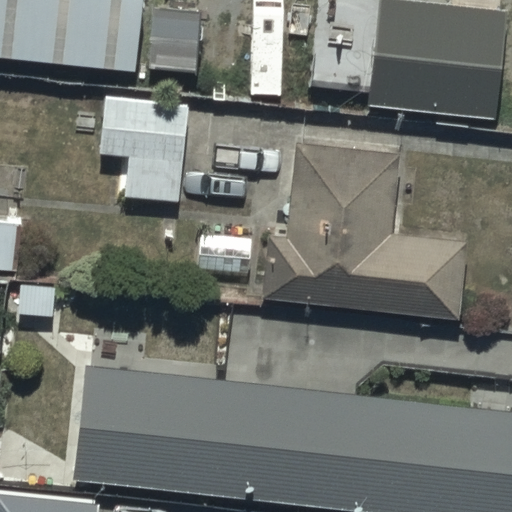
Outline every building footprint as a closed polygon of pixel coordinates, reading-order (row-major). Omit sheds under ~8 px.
[(141,0),(0,0),(0,58),(133,74),(141,0)] [(510,15),(384,1),(373,105),(499,119),(510,15)] [(199,13),(152,9),(148,70),(194,73),(199,13)] [(189,98),(108,90),(103,144),(127,146),(123,192),(179,197),(189,98)] [(290,225),(268,223),(262,288),(459,306),(466,227),(392,221),(399,140),(299,131),(290,225)] [(22,212),(0,210),(0,264),(17,266),(22,212)] [(511,511),(511,397),(88,351),(76,467),(493,511),(511,511)] [(0,511),(96,511),(99,490),(0,480),(0,511)]
